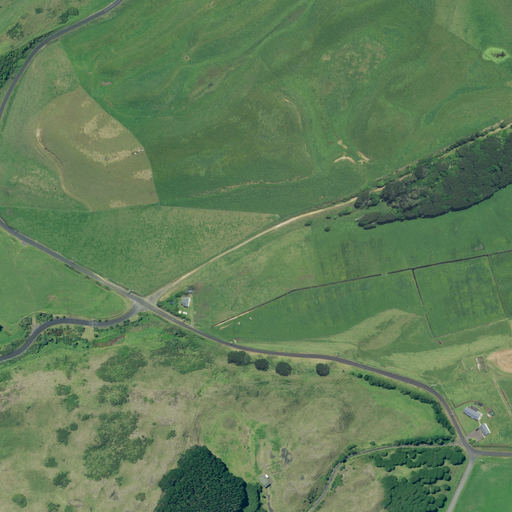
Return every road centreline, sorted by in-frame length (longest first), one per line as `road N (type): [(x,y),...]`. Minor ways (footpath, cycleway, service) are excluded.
road 1 (unclassified): [(511,127),(379,190),(274,228),(144,304)]
road 2 (unclassified): [(144,304),(227,344),(329,358),(418,384),(444,404),(473,452)]
road 3 (unclassified): [(120,0),(39,43),(16,72),(0,116)]
road 4 (unclassified): [(0,222),(144,304)]
